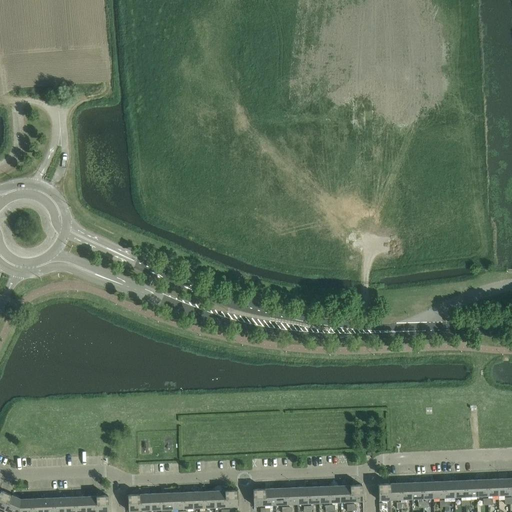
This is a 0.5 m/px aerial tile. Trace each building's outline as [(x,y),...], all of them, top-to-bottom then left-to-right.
[(498,479),(487,480),(488,496),(498,495),(498,479)] [(508,479),(498,479),(498,495),(509,495),(508,479)] [(476,480),(465,481),(466,497),(477,496),(476,480)] [(487,480),(476,480),(477,496),(488,496),(487,480)] [(454,481),(443,482),(444,498),(455,497),(454,481)] [(465,481),(454,481),(455,497),(466,497),(465,481)] [(433,482),(422,483),(423,499),(433,498),(433,482)] [(443,482),(433,482),(433,498),(444,498),(443,482)] [(400,483),(389,484),(390,500),(401,500),(400,483)] [(411,483),(400,483),(401,500),(412,499),(411,483)] [(422,483),(411,483),(412,499),(423,499),(422,483)] [(390,500),(389,484),(378,484),(379,501),(390,500)] [(362,485),(351,486),(351,502),(363,501),(362,485)] [(329,486),(318,487),(319,503),(330,503),(329,486)] [(340,486),(329,486),(330,503),(340,502),(340,486)] [(351,486),(340,486),(340,502),(351,502),(351,486)] [(307,487),(297,488),(297,504),(308,504),(307,487)] [(318,487),(307,487),(308,504),(319,503),(318,487)] [(286,488),(275,489),(276,505),(286,504),(286,488)] [(297,488),(286,488),(286,504),(297,504),(297,488)] [(265,505),(264,489),(253,490),(254,506),(265,505)] [(275,489),(264,489),(265,505),(276,505),(275,489)] [(237,490),(225,491),(226,507),(237,507),(237,490)] [(0,492),(0,508),(5,510),(11,495),(1,491),(0,492)] [(215,491),(204,492),(204,508),(215,507),(215,491)] [(225,491),(215,491),(215,507),(226,507),(225,491)] [(193,492),(182,493),(183,509),(194,508),(193,492)] [(204,492),(193,492),(194,508),(204,508),(204,492)] [(171,493),(161,494),(161,510),(172,509),(171,493)] [(182,493),(171,493),(172,509),(183,509),(182,493)] [(150,494),(139,495),(140,511),(150,510),(150,494)] [(161,494),(150,494),(150,510),(161,510),(161,494)] [(11,495),(5,510),(9,511),(18,511),(21,499),(11,495)] [(140,511),(139,495),(128,495),(128,511),(140,511)] [(97,511),(97,496),(86,497),(86,511),(97,511)] [(108,511),(108,496),(97,496),(97,511),(108,511)] [(75,511),(75,497),(64,498),(64,511),(75,511)] [(86,511),(86,497),(75,497),(75,511),(86,511)] [(54,511),(53,498),(43,499),(43,511),(54,511)] [(64,511),(64,498),(53,498),(54,511),(64,511)] [(21,499),(18,511),(32,511),(32,499),(21,499)] [(43,511),(43,499),(32,499),(32,511),(43,511)]
